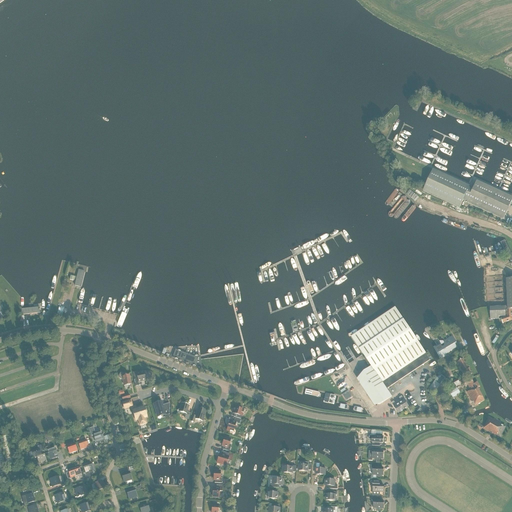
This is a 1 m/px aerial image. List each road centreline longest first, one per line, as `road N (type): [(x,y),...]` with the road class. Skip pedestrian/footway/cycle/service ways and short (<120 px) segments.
road 1 (residential): [(396,422),(315,416),(226,385)]
road 2 (residential): [(226,385),(99,337)]
road 3 (residential): [(511,458),(457,425),(396,422)]
road 4 (residential): [(116,443),(41,470),(51,511)]
